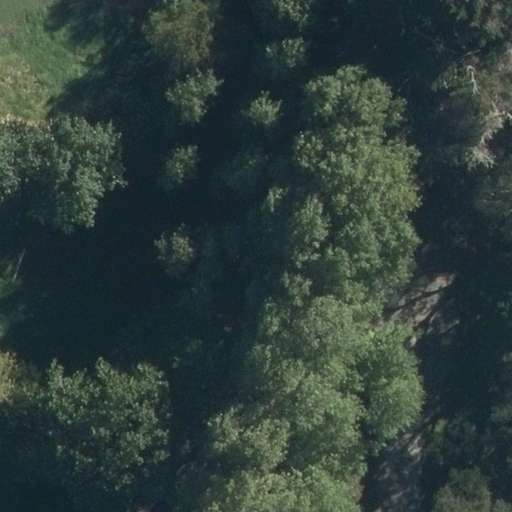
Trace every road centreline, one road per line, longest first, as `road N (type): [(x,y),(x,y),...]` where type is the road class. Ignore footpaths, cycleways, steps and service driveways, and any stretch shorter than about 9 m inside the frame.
road 1 (unknown): [(126,511),(381,228)]
road 2 (unknown): [(381,228),(407,511)]
road 3 (unknown): [(397,0),(381,228)]
